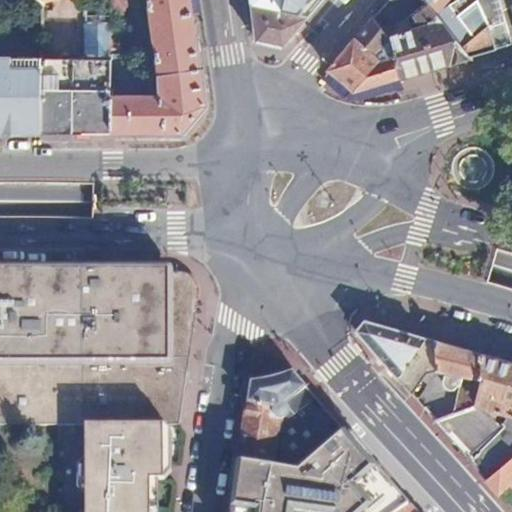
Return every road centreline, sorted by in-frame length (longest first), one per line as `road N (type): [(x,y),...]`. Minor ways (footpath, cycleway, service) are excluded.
road 1 (primary): [(0,200),(261,213),(511,273)]
road 2 (secondary): [(273,275),(471,511)]
road 3 (primary): [(0,233),(258,240)]
road 4 (residential): [(273,275),(239,304),(213,511)]
road 5 (primary): [(242,160),(0,164)]
road 6 (primary): [(324,257),(511,305)]
road 7 (residential): [(240,140),(358,0)]
road 8 (primary): [(502,96),(454,102),(329,149)]
road 9 (primary): [(392,187),(448,132),(502,96)]
road 10 (primary): [(240,140),(222,0)]
road 11 (primary): [(458,218),(324,257)]
